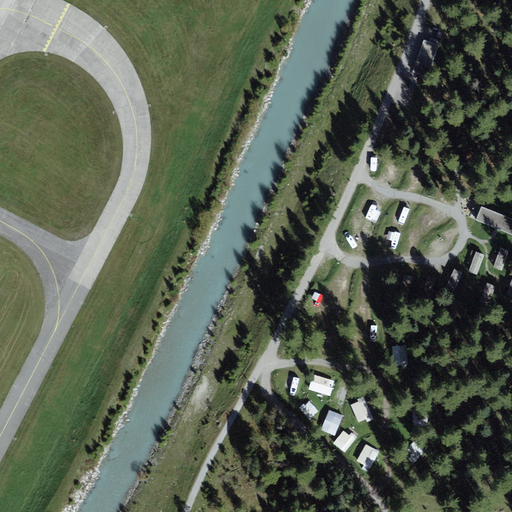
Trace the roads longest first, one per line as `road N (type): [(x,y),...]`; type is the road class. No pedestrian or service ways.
road 1 (residential): [(425,0),(358,173),(261,365)]
road 2 (track): [(261,365),(355,367),(386,385),(389,473),(373,498)]
road 3 (track): [(261,365),(267,392),(383,511)]
road 4 (track): [(188,511),(261,365)]
